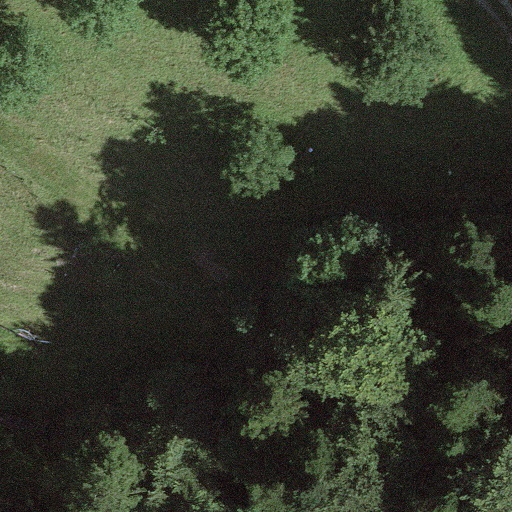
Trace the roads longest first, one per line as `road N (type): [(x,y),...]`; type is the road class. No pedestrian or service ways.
road 1 (track): [(168,253),(0,129)]
road 2 (track): [(0,452),(115,511)]
